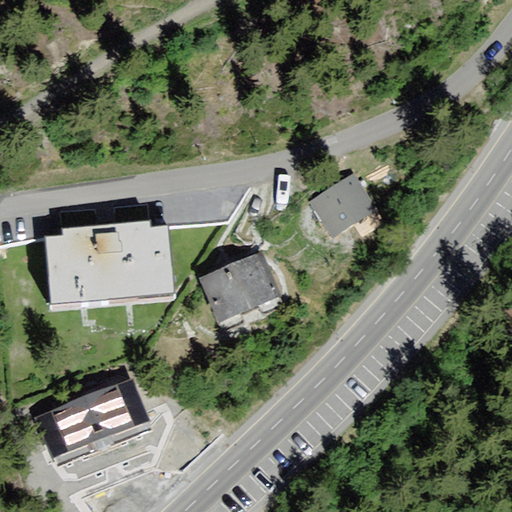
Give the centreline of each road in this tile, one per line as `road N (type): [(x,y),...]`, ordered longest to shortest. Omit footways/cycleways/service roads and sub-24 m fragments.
road 1 (residential): [(0,206),(300,163),(377,143),(433,102),(505,0)]
road 2 (tertiary): [(511,148),(412,284),(183,511)]
road 3 (track): [(232,0),(0,122)]
